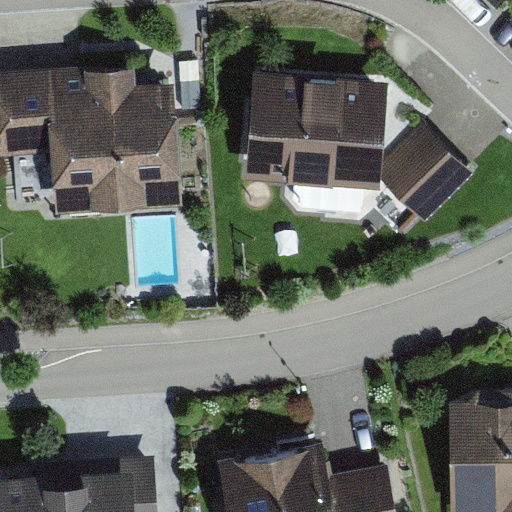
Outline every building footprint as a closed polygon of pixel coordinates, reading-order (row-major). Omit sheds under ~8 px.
[(137,59),(0,65),(0,151),(53,149),(56,206),(182,200),(176,75),(138,77),(137,59)] [(386,75),(249,66),(241,174),(378,184),(386,75)] [(478,171),(427,125),(382,175),(434,221),(478,171)] [(511,393),(451,394),(453,510),(457,510),(498,510),(511,509),(511,393)] [(322,435),(221,455),(232,511),(399,511),(389,459),(329,471),(322,435)] [(159,511),(156,460),(0,468),(0,511),(159,511)]
